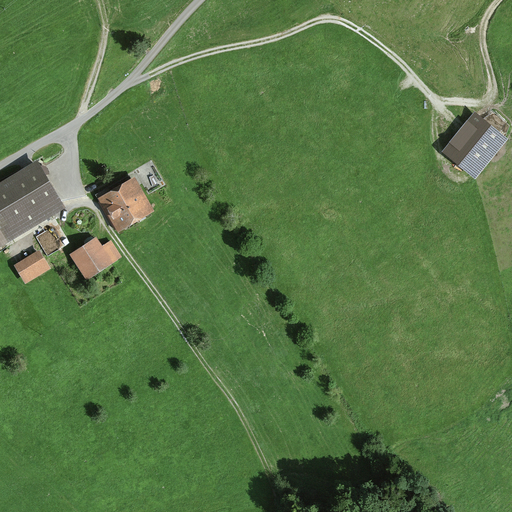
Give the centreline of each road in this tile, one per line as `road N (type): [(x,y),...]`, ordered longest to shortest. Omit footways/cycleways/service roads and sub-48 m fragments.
road 1 (track): [(119,89),(197,55),(328,17),(387,50),(431,96),(483,102),(493,88),(481,36),(500,0)]
road 2 (track): [(287,511),(237,405),(100,215)]
road 3 (unclassified): [(0,167),(103,103),(200,0)]
road 4 (track): [(99,0),(105,31),(79,122)]
